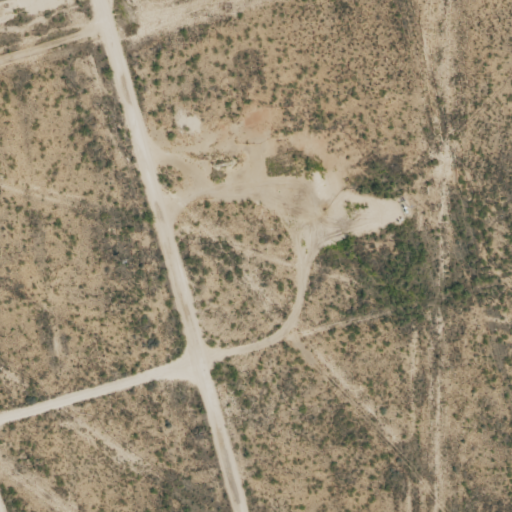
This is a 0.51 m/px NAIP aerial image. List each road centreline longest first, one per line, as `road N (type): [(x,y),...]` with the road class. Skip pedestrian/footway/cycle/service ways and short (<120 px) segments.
road 1 (track): [(0,465),(511,324)]
road 2 (track): [(97,0),(231,511)]
